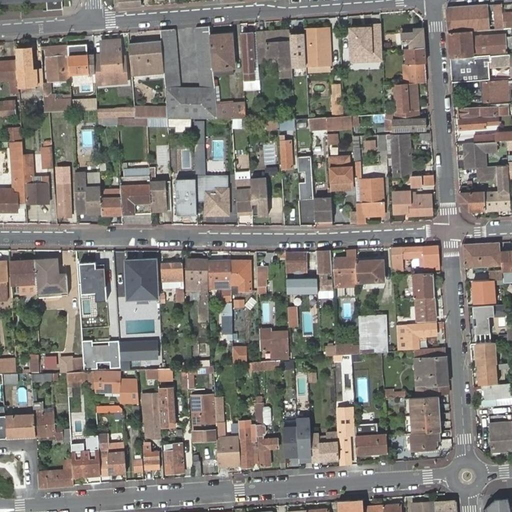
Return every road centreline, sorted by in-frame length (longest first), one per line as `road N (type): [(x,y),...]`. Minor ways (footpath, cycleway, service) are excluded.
road 1 (residential): [(453,473),(0,507)]
road 2 (residential): [(0,234),(450,230)]
road 3 (residential): [(96,20),(389,0)]
road 4 (residential): [(434,0),(450,230)]
road 5 (residential): [(450,230),(467,458)]
